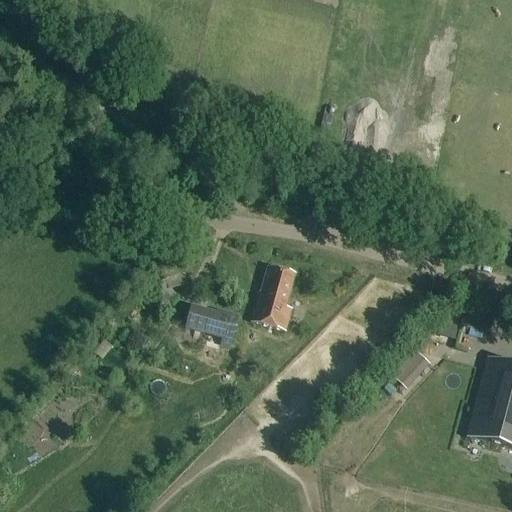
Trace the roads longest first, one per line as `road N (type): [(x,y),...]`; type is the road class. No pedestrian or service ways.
road 1 (unclassified): [(0,185),(252,223),(511,286)]
road 2 (track): [(0,32),(80,95),(190,163),(252,223)]
